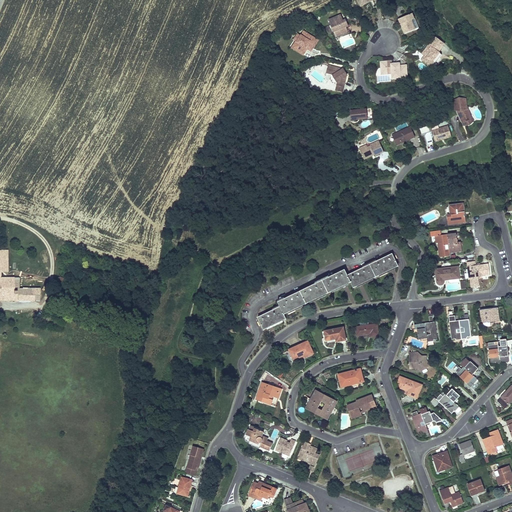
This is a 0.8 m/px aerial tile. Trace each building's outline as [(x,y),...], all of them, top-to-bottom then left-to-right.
[(412,12),(398,18),(401,23),(402,22),(404,26),(403,27),(405,32),(418,26),(412,12)] [(344,19),(342,14),(329,18),(335,33),(341,31),(341,32),(343,33),(348,31),(348,29),(347,25),(349,24),(348,20),(345,22),(344,19)] [(314,50),(320,40),(304,30),(301,35),(297,41),(296,41),(292,48),(303,55),(308,46),(314,50)] [(425,55),(421,59),(426,63),(430,58),(432,60),(437,54),(434,52),(436,49),(438,51),(445,42),(435,35),(422,53),(425,55)] [(303,55),(304,56),(308,49),(312,52),(314,50),(308,46),(303,55)] [(432,67),(441,53),(438,51),(436,49),(434,52),(437,54),(432,60),(430,58),(426,63),(432,67)] [(392,63),(392,60),(381,61),(382,67),(386,67),(386,72),(392,72),(392,76),(400,76),(400,77),(406,77),(406,68),(407,68),(407,65),(399,65),(396,65),(396,63),(392,63)] [(341,67),(328,64),(326,71),(334,73),(337,79),(337,84),(344,85),(346,74),(347,74),(344,66),(342,67),(341,67)] [(458,98),(454,99),(455,109),(456,109),(457,109),(463,121),(466,120),(467,120),(469,119),(472,117),(469,111),(467,110),(465,97),(461,98),(461,96),(458,97),(458,98)] [(357,117),(367,116),(366,107),(350,109),(351,119),(358,118),(357,117)] [(451,135),(448,124),(431,129),(435,140),(451,135)] [(410,126),(392,134),(397,144),(402,141),(401,139),(403,139),(404,140),(414,136),(410,126)] [(384,151),(379,140),(370,144),(370,145),(368,146),(360,150),(364,158),(371,155),(371,154),(374,153),(375,153),(375,155),(384,151)] [(463,212),(462,204),(450,205),(450,206),(448,206),(447,207),(446,208),(446,210),(446,215),(447,215),(449,224),(463,223),(461,212),(463,212)] [(456,233),(447,234),(450,253),(462,251),(461,242),(457,242),(456,233)] [(447,234),(435,236),(436,243),(438,243),(440,257),(450,255),(450,253),(447,234)] [(7,252),(0,251),(0,302),(19,302),(19,291),(19,279),(0,279),(1,272),(7,272),(7,252)] [(280,307),(258,317),(264,330),(286,319),(284,314),(351,282),(354,288),(398,266),(392,254),(348,275),(345,270),(278,302),(280,307)] [(480,265),(468,267),(469,278),(470,278),(477,277),(482,276),(480,265)] [(458,267),(436,269),(437,283),(438,284),(440,285),(442,285),(443,283),(444,282),(444,280),(459,278),(458,267)] [(67,280),(59,277),(56,287),(63,289),(67,280)] [(477,277),(470,278),(471,280),(475,279),(476,287),(479,286),(477,277)] [(40,291),(19,291),(19,302),(40,302),(40,291)] [(497,308),(480,310),(482,323),(499,320),(497,308)] [(453,311),(448,311),(450,321),(449,322),(451,339),(456,339),(456,340),(462,339),(459,320),(456,321),(455,316),(453,316),(453,311)] [(430,323),(425,323),(427,338),(428,342),(433,341),(433,340),(437,339),(435,322),(433,322),(432,314),(428,314),(429,318),(430,323)] [(465,320),(459,320),(462,339),(467,338),(467,337),(471,337),(469,319),(468,319),(468,314),(464,314),(465,320)] [(376,320),(368,321),(369,325),(360,327),(361,335),(370,334),(370,337),(379,335),(376,320)] [(425,323),(412,325),(412,330),(417,329),(419,340),(427,338),(425,323)] [(343,328),(325,331),(326,340),(336,338),(337,342),(346,340),(343,328)] [(504,341),(498,342),(498,345),(500,357),(508,356),(507,346),(505,346),(504,341)] [(299,346),(290,350),(294,360),(301,357),(301,356),(304,355),(305,357),(313,354),(308,342),(299,346)] [(495,342),(488,343),(490,364),(495,363),(495,364),(500,364),(500,357),(498,345),(495,345),(495,342)] [(409,353),(409,369),(419,368),(420,371),(429,366),(426,360),(426,356),(421,355),(421,354),(417,352),(409,353)] [(465,359),(461,364),(463,367),(472,375),(478,369),(470,362),(469,363),(465,359)] [(472,375),(463,367),(461,369),(459,367),(455,371),(458,373),(457,374),(470,386),(473,383),(474,384),(478,379),(472,375)] [(360,369),(338,375),(341,387),(364,381),(360,369)] [(422,385),(400,377),(398,382),(402,383),(401,388),(406,390),(407,389),(409,390),(409,391),(408,394),(417,398),(422,385)] [(262,382),(256,399),(271,405),(273,400),(272,399),(273,396),(279,398),(281,393),(277,391),(278,388),(273,386),(272,388),(268,387),(269,385),(262,382)] [(511,400),(511,385),(498,401),(505,408),(511,400)] [(447,387),(442,392),(445,394),(454,402),(460,396),(452,389),(451,390),(447,387)] [(316,390),(306,408),(311,411),(312,408),(317,411),(318,408),(322,401),(325,404),(322,410),(320,413),(328,417),(336,404),(335,403),(336,400),(316,390)] [(440,394),(436,399),(438,401),(439,401),(451,413),(455,410),(456,411),(459,407),(454,402),(445,394),(443,396),(440,394)] [(357,402),(347,406),(351,418),(362,415),(361,413),(360,411),(359,408),(361,407),(363,406),(365,410),(376,406),(374,399),(373,400),(371,396),(356,401),(357,402)] [(312,408),(311,411),(327,419),(328,417),(320,413),(322,410),(318,408),(317,411),(312,408)] [(417,411),(412,413),(413,416),(418,433),(422,432),(423,433),(428,431),(425,424),(422,414),(421,413),(418,414),(417,411)] [(428,412),(422,414),(425,424),(433,421),(430,411),(428,412)] [(264,431),(250,426),(246,436),(247,436),(247,438),(245,437),(246,440),(250,442),(250,444),(259,448),(269,452),(273,444),(267,441),(263,439),(263,438),(263,437),(261,436),(262,436),(264,431)] [(491,437),(483,440),(488,454),(497,450),(496,447),(503,444),(498,430),(492,432),(494,436),(491,437)] [(281,438),(276,450),(290,456),(296,441),(291,440),(290,443),(287,442),(286,442),(286,444),(284,443),(285,440),(281,438)] [(313,439),(311,443),(319,447),(321,443),(313,439)] [(471,441),(459,445),(462,454),(459,455),(462,462),(465,461),(463,455),(474,451),(471,441)] [(191,456),(187,467),(195,470),(196,467),(199,467),(204,449),(194,446),(191,456)] [(303,447),(299,455),(303,457),(302,460),(311,463),(316,465),(320,455),(316,453),(318,449),(310,446),(309,448),(307,447),(307,449),(303,447)] [(447,452),(433,456),(435,460),(436,460),(440,471),(452,467),(447,452)] [(511,474),(509,466),(498,470),(500,476),(496,478),(499,485),(507,482),(506,481),(509,480),(510,481),(511,484),(511,483),(511,474)] [(182,477),(177,493),(188,496),(192,480),(182,477)] [(480,480),(467,484),(471,495),(477,493),(475,490),(483,487),(480,480)] [(254,482),(248,495),(261,500),(263,497),(268,499),(270,496),(274,498),(278,489),(263,483),(262,486),(258,484),(254,482)] [(448,488),(440,491),(444,501),(450,499),(450,501),(452,507),(463,503),(460,492),(451,495),(448,488)] [(303,500),(296,503),(299,511),(308,511),(309,511),(306,503),(304,504),(303,500)]
